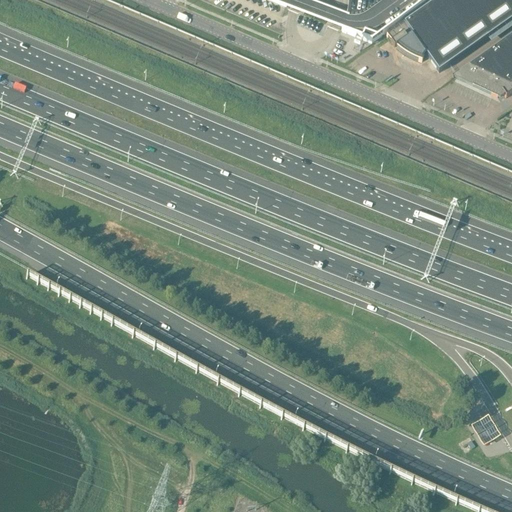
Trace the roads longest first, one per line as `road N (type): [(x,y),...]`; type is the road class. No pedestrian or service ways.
road 1 (motorway): [(0,230),(293,392),(511,496)]
road 2 (motorway): [(511,252),(0,46)]
road 3 (motorway): [(0,127),(511,332)]
road 4 (motorway): [(511,293),(0,88)]
road 5 (motorway): [(0,156),(417,328)]
road 6 (secondary): [(511,158),(146,0)]
road 7 (track): [(180,511),(182,483),(173,472),(0,352)]
